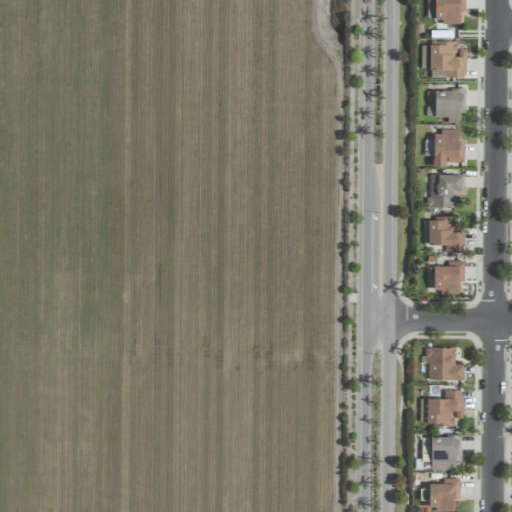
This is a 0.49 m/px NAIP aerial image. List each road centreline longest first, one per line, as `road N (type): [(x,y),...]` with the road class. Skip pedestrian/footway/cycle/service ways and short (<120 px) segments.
road 1 (residential): [(492,511),(499,0)]
road 2 (tertiary): [(362,0),(357,511)]
road 3 (tertiary): [(385,511),(388,0)]
road 4 (residential): [(359,316),(511,319)]
